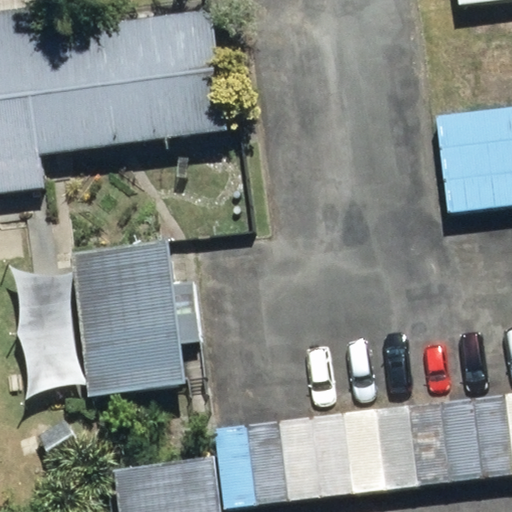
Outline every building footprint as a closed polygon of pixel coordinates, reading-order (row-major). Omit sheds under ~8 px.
[(0,202),(41,197),(37,166),(223,143),(207,22),(29,45),(25,17),(0,19),(0,202)] [(511,144),(442,151),(447,216),(511,210),(511,144)] [(162,252),(68,264),(68,268),(49,275),(15,277),(23,310),(21,341),(31,373),(34,403),(61,396),(84,399),(85,408),(179,397),(174,353),(196,351),(190,291),(167,294),(162,252)] [(511,399),(212,436),(221,511),(268,511),(511,482),(511,399)] [(212,511),(207,469),(109,482),(113,511),(212,511)]
